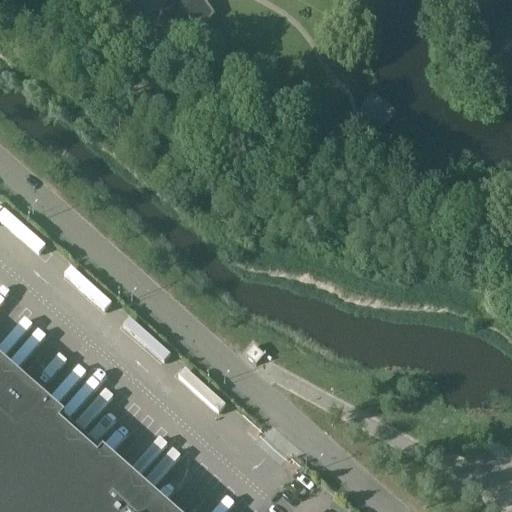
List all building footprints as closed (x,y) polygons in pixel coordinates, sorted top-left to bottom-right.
[(143,19),(126,0),(99,0),(127,33),(143,19)] [(185,0),(175,0),(155,32),(181,49),(205,13),(185,0)] [(132,46),(142,38),(136,30),(126,38),(132,46)] [(371,94),(358,111),(383,131),(396,114),(371,94)] [(252,348),(244,358),(249,362),(256,368),(264,359),(252,348)] [(154,511),(0,376),(0,511),(154,511)]
